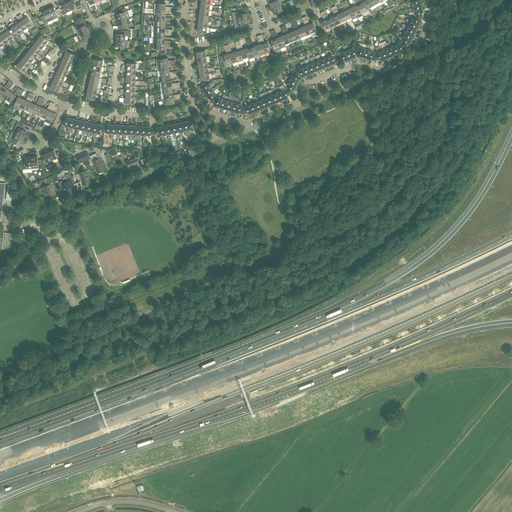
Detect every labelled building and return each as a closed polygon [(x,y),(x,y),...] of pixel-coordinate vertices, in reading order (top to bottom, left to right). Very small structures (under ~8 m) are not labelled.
[(73,0),(71,0),(68,2),(71,10),(72,12),(77,9),(78,10),(83,8),(79,0),(75,3),(73,0)] [(282,4),(280,0),(275,0),(276,1),(269,3),(271,8),(280,5),(282,4)] [(358,0),(356,1),(361,13),(367,10),(366,10),(368,8),(364,2),(363,2),(360,3),(358,0)] [(370,8),(370,7),(374,5),(375,4),(372,0),(365,0),(365,1),(366,1),(364,2),(368,8),(370,8)] [(361,13),(356,1),(353,2),(355,6),(352,7),(356,15),(357,17),(357,18),(362,15),(361,13)] [(64,8),(60,10),(62,16),(67,14),(66,12),(71,10),(68,2),(62,4),(64,8)] [(274,14),(279,12),(280,15),(288,12),(287,9),(283,10),(280,5),(271,8),(274,14)] [(347,8),(347,9),(351,17),(352,20),(357,17),(356,15),(352,7),(350,8),(348,5),(346,6),(347,8)] [(62,16),(60,10),(59,8),(55,10),(53,6),(48,9),(53,20),(58,17),(57,16),(59,15),(60,17),(62,16)] [(415,14),(415,16),(422,17),(421,12),(423,12),(425,11),(425,10),(424,10),(424,9),(423,9),(422,6),(413,8),(408,9),(409,11),(414,10),(414,14),(415,14)] [(47,22),(53,20),(48,9),(42,11),(44,15),(41,17),(45,25),(48,23),(47,22)] [(118,20),(128,17),(130,17),(128,10),(126,11),(125,9),(119,10),(120,13),(116,14),(118,20)] [(351,17),(347,9),(342,12),(346,20),(351,17)] [(233,21),(234,21),(247,19),(246,13),(239,14),(239,11),(232,13),(233,21)] [(342,12),(337,14),(340,22),(346,20),(342,12)] [(331,17),(335,25),(340,22),(337,14),(331,17)] [(405,21),(410,23),(418,27),(419,24),(420,25),(421,24),(422,23),(420,22),(421,22),(420,21),(422,17),(415,16),(414,18),(413,17),(411,21),(406,18),(405,21)] [(22,20),(27,27),(32,24),(27,17),(22,20)] [(130,23),(128,17),(118,20),(119,26),(123,25),(124,28),(130,26),(129,23),(130,23)] [(331,17),(326,19),(330,27),(335,25),(331,17)] [(234,21),(235,27),(234,27),(235,30),(242,29),(241,26),(248,25),(247,19),(234,21)] [(327,28),(330,27),(326,19),(321,22),(325,30),(327,28)] [(27,27),(22,20),(18,23),(23,30),(27,27)] [(308,20),(306,21),(311,33),(316,31),(313,23),(308,24),(308,23),(309,23),(308,20)] [(303,22),(305,26),(302,27),(305,35),(311,33),(306,21),(303,22)] [(23,30),(18,23),(13,27),(18,34),(23,30)] [(402,26),(415,32),(416,29),(418,30),(418,29),(419,29),(419,28),(418,27),(410,23),(408,26),(404,24),(402,26)] [(80,34),(88,30),(85,25),(81,27),(80,24),(75,26),(76,29),(77,29),(80,34)] [(298,25),(295,26),(300,37),(305,35),(302,27),(298,29),(297,28),(299,27),(298,25)] [(207,27),(198,26),(197,32),(199,32),(199,33),(205,34),(205,33),(206,33),(207,27)] [(293,27),(294,30),(291,32),(295,40),(300,37),(295,26),(293,27)] [(415,32),(402,26),(401,28),(406,31),(404,34),(412,38),(414,39),(414,38),(414,37),(415,36),(413,35),(415,32)] [(14,37),(18,34),(13,27),(8,30),(14,37)] [(287,29),(285,30),(290,42),(295,40),(291,32),(289,33),(287,29)] [(14,37),(8,30),(4,33),(9,40),(14,37)] [(88,30),(80,34),(82,39),(81,40),(82,43),(88,41),(86,38),(90,36),(88,30)] [(282,31),(284,35),(281,36),(284,44),(290,42),(285,30),(282,31)] [(117,34),(116,40),(128,40),(128,36),(130,36),(130,31),(121,31),(121,34),(117,34)] [(403,40),(402,42),(407,48),(409,43),(411,44),(412,43),(411,43),(412,42),(411,41),(412,38),(404,34),(400,31),(398,34),(403,36),(401,39),(403,40)] [(0,35),(0,37),(4,44),(9,40),(4,33),(0,35)] [(277,34),(274,35),(280,48),(285,46),(284,44),(281,36),(278,37),(277,34)] [(41,35),(38,39),(45,45),(48,40),(41,35)] [(273,38),(273,39),(270,41),(275,51),(280,48),(274,35),(272,36),(273,38)] [(41,49),(45,45),(38,39),(34,44),(41,49)] [(128,46),(128,40),(116,40),(116,46),(121,46),(120,49),(126,49),(127,46),(128,46)] [(262,42),(261,40),(258,41),(259,43),(259,44),(257,45),(259,53),(265,52),(262,43),(262,42)] [(407,48),(402,42),(399,43),(396,44),(394,40),(392,41),(394,45),(397,54),(400,52),(401,54),(402,53),(403,53),(403,51),(402,50),(407,48)] [(253,42),(250,43),(254,55),(254,57),(260,55),(259,53),(257,45),(254,46),(253,42)] [(271,52),(270,50),(268,42),(262,43),(265,52),(265,53),(271,52)] [(398,55),(397,54),(394,45),(391,47),(389,42),(386,43),(392,56),(395,55),(395,56),(397,55),(397,56),(398,55)] [(246,48),(248,57),(254,55),(250,43),(247,44),(248,48),(246,48)] [(392,56),(386,43),(384,44),(386,49),(383,50),(386,58),(387,60),(388,59),(389,58),(388,57),(392,56)] [(38,54),(41,49),(34,44),(31,48),(38,54)] [(365,58),(369,44),(366,44),(366,45),(363,44),(361,47),(358,58),(359,58),(360,58),(361,58),(361,57),(365,58)] [(375,61),(375,54),(372,53),(373,51),(370,50),(371,45),(369,44),(365,58),(368,59),(367,60),(369,61),(368,61),(370,61),(370,59),(375,61)] [(347,45),(345,46),(350,58),(354,57),(354,58),(355,58),(356,58),(357,58),(356,56),(352,48),(349,49),(347,45)] [(375,54),(375,61),(380,59),(380,61),(381,61),(381,62),(382,62),(382,61),(383,61),(383,60),(386,58),(383,50),(381,45),(378,46),(380,51),(377,52),(377,53),(375,54)] [(238,51),(235,52),(238,61),(243,60),(243,58),(239,46),(237,47),(238,51)] [(242,46),(239,46),(243,58),(248,57),(246,48),(242,50),(241,48),(242,48),(242,46)] [(350,58),(345,46),(343,47),(344,51),(341,53),(346,63),(347,62),(346,62),(348,61),(347,60),(350,58)] [(34,58),(38,54),(31,48),(27,53),(34,58)] [(196,52),(197,58),(206,56),(205,52),(208,51),(208,49),(205,49),(205,51),(196,52)] [(238,61),(235,52),(232,53),(231,49),(228,50),(232,63),(238,61)] [(226,65),(232,63),(228,50),(226,51),(227,54),(224,55),(220,57),(221,61),(225,60),(226,64),(226,65)] [(66,51),(64,56),(72,60),(74,55),(66,51)] [(324,52),(326,57),(330,65),(333,64),(333,65),(335,65),(336,65),(335,63),(332,54),(329,56),(327,51),(324,52)] [(30,63),(34,58),(27,53),(24,57),(30,63)] [(330,67),(330,65),(326,57),(323,58),(321,53),(319,54),(321,59),(324,67),(327,66),(328,67),(329,67),(330,67)] [(62,62),(70,65),(72,60),(64,56),(62,62)] [(313,57),(315,61),(319,70),(322,68),(322,70),(324,69),(324,70),(325,69),(324,67),(321,59),(318,61),(316,56),(313,57)] [(27,67),(30,63),(24,57),(20,62),(27,67)] [(319,71),(319,70),(315,61),(312,63),(310,58),(308,59),(310,64),(313,72),(316,71),(317,72),(318,71),(318,72),(319,71)] [(304,60),(302,61),(308,74),(311,73),(311,74),(312,74),(313,74),(314,74),(313,72),(310,64),(306,65),(304,60)] [(308,74),(302,61),(300,62),(302,67),(298,69),(302,77),(303,78),(304,78),(305,77),(304,76),(308,74)] [(24,71),(27,67),(20,62),(16,66),(23,72),(22,73),(25,75),(26,73),(24,71)] [(67,70),(70,65),(62,62),(59,67),(67,70)] [(160,65),(157,65),(157,71),(160,71),(169,69),(169,66),(172,66),(172,63),(160,65)] [(67,70),(59,67),(57,72),(65,76),(67,70)] [(63,81),(65,76),(57,72),(55,77),(63,81)] [(286,75),(285,78),(297,84),(299,81),(300,82),(300,81),(301,80),(301,81),(301,80),(292,74),(290,78),(286,75)] [(60,86),(63,81),(55,77),(52,82),(60,86)] [(296,87),(297,84),(285,78),(283,80),(288,82),(286,85),(288,86),(287,89),(292,94),(294,89),(296,90),(297,89),(296,89),(297,88),(296,87)] [(205,93),(213,88),(211,85),(215,83),(214,81),(202,88),(204,91),(203,92),(203,93),(204,94),(205,93)] [(58,91),(60,86),(52,82),(50,87),(48,86),(47,88),(50,89),(50,88),(58,91)] [(211,103),(216,97),(214,95),(216,94),(214,91),(218,88),(217,86),(213,88),(205,93),(207,96),(206,97),(207,98),(206,98),(207,99),(209,98),(211,103)] [(277,87),(279,92),(282,100),(285,98),(286,100),(287,99),(287,100),(289,99),(288,99),(287,96),(292,94),(287,89),(285,89),(284,89),(281,90),(279,86),(277,87)] [(283,102),(282,100),(279,92),(276,93),(274,88),(271,89),(273,94),(277,102),(280,101),(280,102),(282,101),(282,102),(283,102)] [(6,99),(11,92),(7,89),(1,96),(6,99)] [(271,104),(266,91),(263,92),(265,97),(262,98),(266,107),(266,108),(268,108),(267,108),(269,107),(268,106),(271,104)] [(268,91),(266,91),(271,104),(274,103),(275,104),(276,104),(278,104),(277,102),(273,94),(270,95),(268,91)] [(16,95),(11,92),(6,99),(11,102),(16,95)] [(96,94),(87,92),(86,98),(95,100),(94,101),(97,102),(98,100),(95,99),(96,94)] [(216,97),(211,103),(216,104),(216,106),(215,108),(216,108),(217,107),(218,108),(218,106),(222,107),(224,99),(226,94),(223,93),(222,98),(218,97),(218,98),(216,97)] [(260,99),(257,101),(260,109),(261,111),(262,110),(263,109),(263,108),(266,107),(262,98),(260,94),(258,95),(260,99)] [(227,100),(224,99),(222,107),(221,109),(222,110),(222,109),(224,110),(224,108),(227,109),(231,96),(229,95),(227,100)] [(20,107),(23,99),(18,96),(14,104),(20,107)] [(232,113),(233,111),(236,103),(232,101),(234,97),(231,96),(227,109),(230,110),(230,112),(231,112),(232,113)] [(260,109),(257,101),(255,96),(252,97),(254,102),(251,103),(255,111),(255,113),(257,113),(256,112),(258,112),(257,110),(260,109)] [(177,97),(165,99),(162,99),(163,105),(166,104),(166,105),(174,103),(174,100),(178,99),(177,97)] [(237,98),(236,103),(233,111),(236,112),(236,113),(237,114),(238,115),(239,113),(244,114),(243,107),(241,106),(242,104),(238,103),(239,98),(237,98)] [(20,107),(25,109),(28,101),(23,99),(20,107)] [(246,106),(243,107),(244,114),(248,112),(250,115),(251,115),(252,114),(251,113),(255,111),(251,103),(249,99),(247,99),(249,104),(246,106)] [(25,109),(30,112),(34,104),(28,101),(25,109)] [(43,104),(40,103),(39,105),(39,106),(35,114),(40,116),(44,108),(41,107),(43,104)] [(39,106),(34,104),(30,112),(35,114),(39,106)] [(44,108),(40,116),(46,119),(49,111),(44,108)] [(55,113),(49,111),(46,119),(45,121),(50,123),(51,121),(53,117),(55,113)] [(73,128),(77,129),(79,120),(79,118),(78,118),(76,118),(76,119),(73,119),(70,132),(72,133),(73,128)] [(79,129),(82,130),(84,121),(85,119),(84,119),(83,120),(82,119),(82,121),(79,120),(77,129),(76,134),(78,134),(79,129)] [(85,131),(88,131),(90,123),(91,121),(89,120),(89,121),(88,121),(88,122),(84,121),(82,130),(81,135),(84,136),(85,131)] [(186,136),(188,135),(186,121),(182,122),(182,121),(181,121),(180,121),(179,121),(180,123),(181,131),(185,131),(186,136)] [(91,132),(94,133),(96,124),(97,122),(95,122),(94,122),(94,123),(90,123),(88,131),(87,136),(90,137),(91,132)] [(108,127),(105,126),(104,132),(107,133),(111,133),(111,138),(113,139),(114,134),(114,133),(114,125),(111,124),(111,123),(109,123),(109,122),(108,122),(108,124),(108,127)] [(182,136),(181,131),(180,123),(176,123),(176,122),(175,122),(173,122),(174,124),(175,133),(179,132),(180,137),(182,136)] [(13,132),(16,134),(24,137),(26,131),(21,129),(22,126),(17,123),(13,132)] [(101,132),(104,132),(105,126),(102,125),(102,123),(101,123),(100,123),(100,125),(96,124),(94,133),(93,137),(96,138),(97,133),(100,134),(101,132)] [(167,123),(168,125),(170,134),(173,133),(174,138),(176,138),(175,133),(174,124),(170,124),(170,123),(169,123),(167,123)] [(168,125),(164,126),(164,124),(163,125),(163,124),(162,124),(162,126),(164,135),(167,134),(168,139),(171,139),(170,134),(168,125)] [(144,135),(143,135),(143,140),(146,140),(146,135),(150,135),(153,135),(153,128),(150,129),(150,127),(150,125),(149,125),(147,125),(147,126),(144,126),(144,135)] [(156,127),(153,128),(153,135),(157,134),(158,136),(161,135),(162,140),(165,140),(164,135),(162,126),(159,127),(158,125),(157,126),(157,125),(156,126),(156,127)] [(24,137),(16,134),(14,137),(11,135),(8,141),(14,144),(16,141),(21,143),(24,137)] [(48,152),(52,160),(57,158),(54,150),(48,152)] [(79,163),(90,158),(91,157),(98,173),(105,170),(100,158),(98,159),(95,153),(89,156),(87,151),(76,156),(79,163)] [(43,168),(47,166),(53,164),(52,160),(48,152),(45,153),(45,152),(42,154),(42,155),(46,164),(42,165),(43,168)] [(134,157),(126,161),(129,167),(139,163),(137,160),(140,158),(138,153),(133,155),(134,157)] [(31,157),(31,165),(32,169),(43,168),(42,165),(41,162),(38,162),(37,156),(31,157)] [(28,166),(31,165),(31,157),(24,157),(25,163),(21,163),(22,169),(28,169),(28,166)] [(91,183),(86,170),(79,173),(84,186),(91,183)] [(66,175),(68,180),(68,181),(64,183),(63,182),(61,181),(59,182),(59,184),(61,189),(63,188),(65,194),(72,191),(71,187),(74,186),(71,179),(69,174),(66,175)] [(47,186),(46,186),(41,188),(44,196),(47,194),(49,197),(56,194),(54,191),(52,188),(53,187),(51,184),(50,184),(53,182),(51,177),(44,180),(47,186)] [(0,248),(8,249),(12,250),(14,234),(4,232),(3,238),(0,237),(0,248)]
